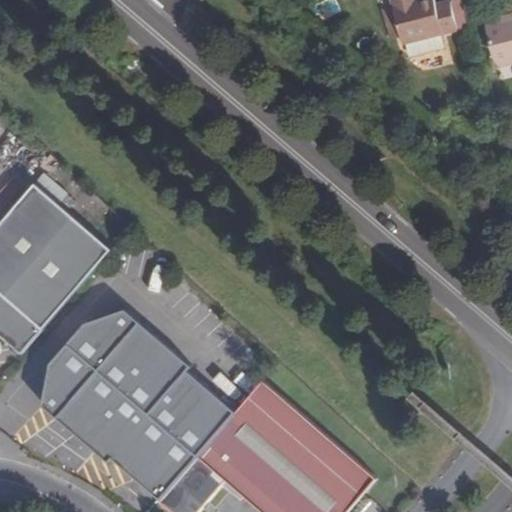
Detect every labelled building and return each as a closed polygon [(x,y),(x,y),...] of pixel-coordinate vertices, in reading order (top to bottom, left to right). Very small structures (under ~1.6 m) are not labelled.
[(403,41),(438,33),(454,28),(446,0),(433,3),(432,0),(388,0),(390,5),(398,35),(400,43),(403,41)] [(398,35),(390,5),(383,7),(391,37),(398,35)] [(510,19),(501,21),(485,26),(495,64),(511,60),(511,11),(508,13),(510,19)] [(510,19),(508,13),(499,15),(501,21),(510,19)] [(442,47),(438,33),(403,41),(407,56),(442,47)] [(0,338),(25,360),(117,255),(41,189),(0,236),(0,338)] [(115,463),(163,505),(239,417),(191,376),(195,372),(129,315),(89,329),(54,370),(46,411),(112,468),(115,463)] [(356,511),(380,485),(266,386),(239,417),(163,505),(162,507),(167,511),(206,511),(229,486),(258,511),(356,511)]
